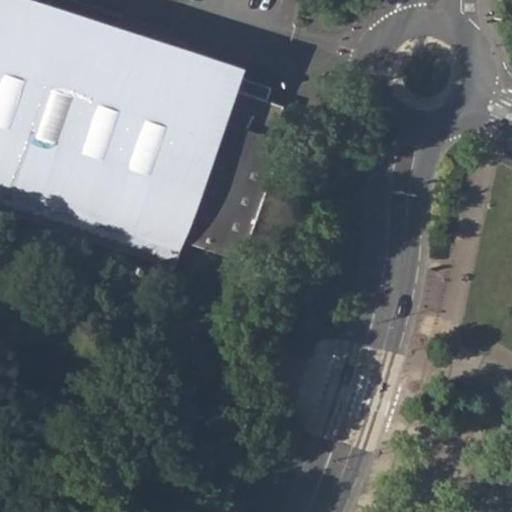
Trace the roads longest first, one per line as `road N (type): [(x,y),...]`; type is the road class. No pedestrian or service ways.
road 1 (secondary): [(388,115),(372,283),(350,370),(297,511)]
road 2 (secondary): [(334,511),(405,288),(425,145),(442,125)]
